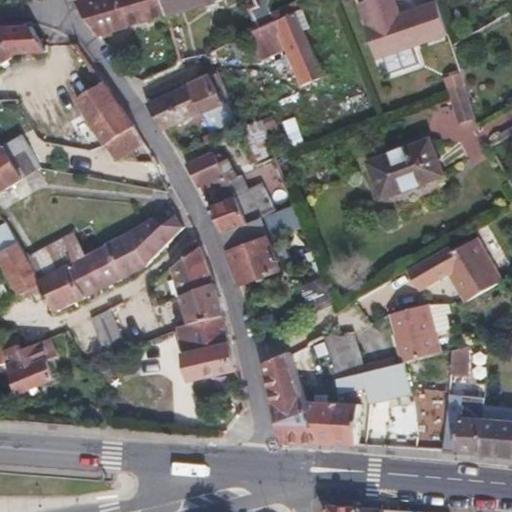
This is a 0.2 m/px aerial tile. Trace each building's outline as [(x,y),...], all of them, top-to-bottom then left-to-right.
[(98,40),(102,39),(132,30),(122,0),(105,0),(80,8),(98,40)] [(122,0),(132,30),(168,20),(162,0),(122,0)] [(162,0),(168,20),(177,51),(190,47),(188,37),(192,36),(188,15),(237,1),(238,0),(162,0)] [(394,0),(383,0),(361,7),(380,64),(449,41),(436,5),(400,17),(394,0)] [(297,17),(278,26),(248,39),(260,64),(286,53),(303,92),(324,83),(297,17)] [(47,52),(33,31),(5,32),(0,34),(0,72),(18,63),(50,58),(47,52)] [(226,109),(214,81),(192,91),(204,119),(226,109)] [(80,96),(83,101),(103,87),(100,83),(80,96)] [(79,103),(93,126),(120,110),(104,86),(103,87),(83,101),(79,103)] [(465,89),(447,96),(459,128),(476,121),(465,89)] [(166,136),(204,119),(192,91),(149,109),(166,136)] [(26,142),(5,108),(0,108),(0,157),(0,158),(10,152),(26,142)] [(107,146),(126,134),(133,129),(120,110),(93,126),(107,146)] [(268,133),(253,136),(257,158),(273,155),(268,133)] [(427,144),(365,167),(378,203),(440,180),(427,144)] [(0,158),(0,202),(30,185),(10,152),(0,158)] [(187,170),(199,193),(215,186),(225,206),(210,214),(223,239),(251,226),(214,159),(187,170)] [(293,212),(251,226),(223,239),(242,289),(280,275),(269,244),(302,233),(293,212)] [(144,274),(184,231),(176,218),(166,222),(155,226),(109,252),(126,283),(144,274)] [(10,231),(0,236),(0,258),(24,301),(43,290),(10,231)] [(438,266),(448,285),(452,283),(465,307),(499,289),(475,244),(438,266)] [(182,304),(216,287),(205,258),(201,250),(172,275),(182,304)] [(126,283),(109,252),(75,272),(90,301),(126,283)] [(75,272),(43,290),(59,316),(90,301),(75,272)] [(182,304),(172,275),(153,292),(159,312),(182,304)] [(448,285),(462,309),(465,307),(452,283),(448,285)] [(216,287),(182,304),(188,334),(226,320),(216,287)] [(310,319),(332,310),(324,290),(302,300),(310,319)] [(159,312),(153,292),(147,298),(152,314),(159,312)] [(141,330),(131,305),(108,317),(118,341),(141,330)] [(437,359),(442,358),(434,306),(394,313),(403,366),(419,363),(437,359)] [(188,334),(179,337),(196,387),(239,373),(226,320),(188,334)] [(11,336),(0,340),(0,345),(4,360),(17,355),(11,336)] [(324,339),(332,356),(334,362),(340,378),(362,374),(348,339),(347,337),(338,337),(324,339)] [(459,355),(456,380),(472,382),(476,352),(459,355)] [(23,373),(17,355),(4,360),(1,361),(14,399),(51,384),(43,365),(23,373)] [(304,398),(291,355),(264,368),(275,409),(304,398)] [(340,378),(340,392),(368,394),(369,409),(414,397),(419,363),(403,366),(362,374),(340,378)] [(320,448),(307,406),(304,398),(275,409),(284,441),(289,446),(320,448)] [(339,408),(307,406),(320,448),(337,449),(339,408)] [(465,407),(458,457),(481,458),(488,411),(465,407)] [(361,409),(339,408),(337,449),(359,451),(361,409)] [(511,415),(488,411),(481,458),(511,462),(511,415)] [(424,439),(423,455),(445,456),(447,441),(424,439)] [(402,443),(401,453),(417,454),(417,444),(402,443)]
